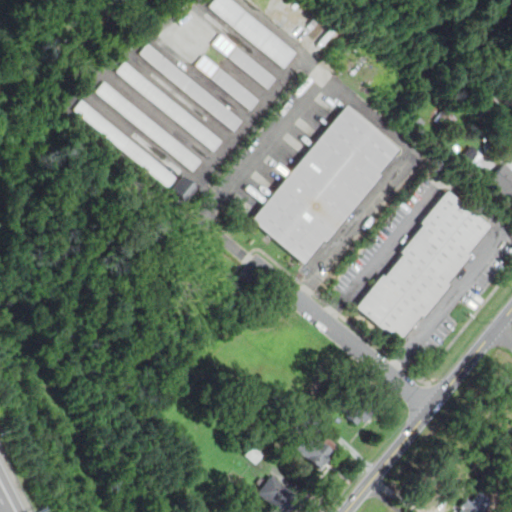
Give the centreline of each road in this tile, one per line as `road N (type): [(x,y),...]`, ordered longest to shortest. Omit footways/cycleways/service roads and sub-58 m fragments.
road 1 (tertiary): [(346,511),(511,310)]
road 2 (residential): [(431,409),(257,266),(238,289)]
